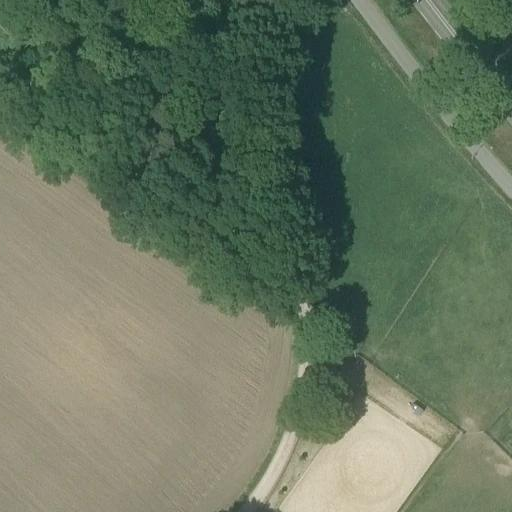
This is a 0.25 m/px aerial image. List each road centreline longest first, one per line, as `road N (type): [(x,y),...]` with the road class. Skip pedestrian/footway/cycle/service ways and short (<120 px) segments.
road 1 (unclassified): [(301,0),(274,33),(273,77),(300,340)]
road 2 (unclassified): [(511,191),(355,0)]
road 3 (track): [(300,340),(276,463),(237,511)]
road 4 (primary): [(511,104),(426,0)]
